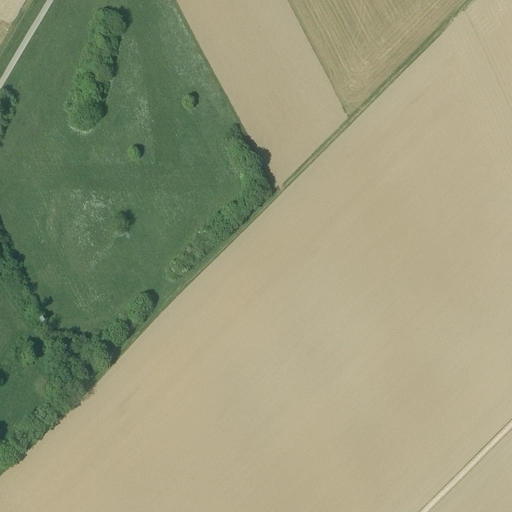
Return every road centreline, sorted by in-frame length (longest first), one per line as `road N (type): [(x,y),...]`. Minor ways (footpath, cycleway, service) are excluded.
road 1 (track): [(0,475),(473,0)]
road 2 (track): [(420,511),(511,421)]
